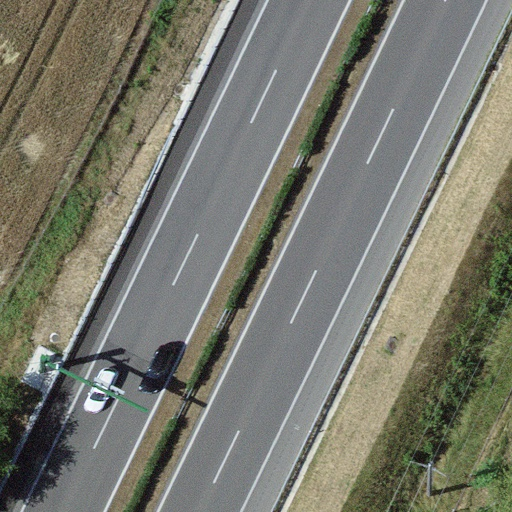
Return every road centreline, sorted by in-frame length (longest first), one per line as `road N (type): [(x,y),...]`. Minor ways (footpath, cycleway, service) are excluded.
road 1 (motorway): [(311,0),(63,511)]
road 2 (motorway): [(200,511),(447,0)]
